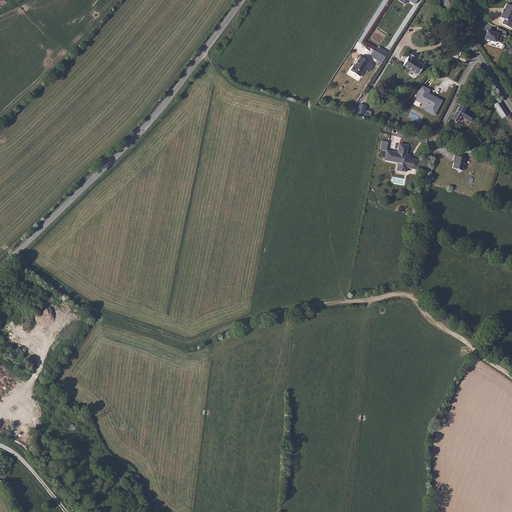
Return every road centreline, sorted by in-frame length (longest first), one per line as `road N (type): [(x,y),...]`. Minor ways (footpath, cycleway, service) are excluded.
road 1 (track): [(15,256),(99,315),(186,346),(263,316),(411,296),(434,323),(511,380)]
road 2 (unclassified): [(243,0),(146,127),(0,271)]
road 3 (residential): [(478,53),(438,133),(417,213)]
